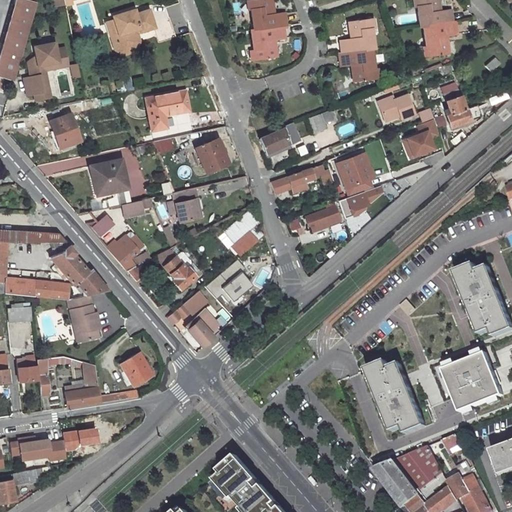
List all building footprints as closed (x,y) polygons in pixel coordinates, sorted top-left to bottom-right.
[(0,76),(12,80),(24,39),(32,14),(35,0),(28,0),(29,1),(24,0),(14,0),(0,49),(0,76)] [(270,0),(247,0),(251,28),(282,24),(285,24),(283,11),(270,13),(270,8),(272,8),(270,0)] [(437,0),(415,0),(418,28),(422,27),(452,23),(451,10),(437,12),(436,7),(438,7),(437,0)] [(121,35),(117,37),(120,48),(127,52),(135,50),(138,43),(135,32),(142,29),(143,33),(156,29),(151,11),(138,15),(137,11),(115,18),(116,20),(121,35)] [(369,19),(346,22),(347,34),(349,34),(350,39),(337,40),(338,53),(369,50),(373,49),(369,19)] [(121,35),(116,20),(107,23),(116,51),(127,57),(138,53),(143,43),(141,35),(143,34),(143,33),(142,29),(135,32),(138,43),(135,50),(127,52),(120,48),(117,37),(121,35)] [(444,42),(444,38),(457,37),(455,23),(452,23),(422,27),(425,57),(448,54),(447,42),(444,42)] [(272,43),(272,39),(283,37),(282,24),(251,28),(249,28),(252,57),(276,54),(275,43),(272,43)] [(29,94),(36,93),(37,99),(52,97),(50,89),(45,90),(40,66),(56,63),(57,68),(69,66),(66,48),(58,50),(56,43),(37,46),(39,60),(30,62),(33,77),(26,78),(29,94)] [(338,53),(336,53),(337,66),(351,65),(351,69),(349,70),(350,81),(373,79),(369,50),(338,53)] [(494,59),(485,67),(490,73),(500,66),(494,59)] [(47,70),(57,68),(56,63),(40,66),(45,90),(50,89),(47,70)] [(451,63),(444,66),(446,73),(454,70),(451,63)] [(492,105),(509,97),(506,91),(489,99),(492,105)] [(174,129),(171,117),(193,113),(190,93),(149,101),(155,132),(174,129)] [(459,95),(447,100),(453,114),(447,116),(451,128),(477,119),(474,110),(466,113),(459,95)] [(394,97),(377,104),(385,123),(401,117),(403,121),(415,116),(408,97),(395,101),(394,97)] [(422,123),(434,118),(431,109),(419,113),(422,123)] [(328,113),(319,116),(323,125),(332,122),(328,113)] [(434,117),(438,128),(446,125),(442,115),(434,117)] [(72,116),(50,123),(54,133),(52,134),(58,151),(82,143),(72,116)] [(319,116),(307,121),(312,136),(325,131),(323,125),(319,116)] [(440,136),(434,119),(417,126),(421,134),(407,139),(414,157),(434,149),(430,139),(440,136)] [(283,130),(260,139),(266,153),(291,143),(296,142),(290,125),(283,128),(283,130)] [(414,157),(407,139),(404,140),(410,158),(414,157)] [(291,143),(266,153),(268,157),(292,147),(291,143)] [(208,146),(186,155),(196,178),(218,169),(208,146)] [(174,154),(178,164),(187,160),(183,151),(174,154)] [(277,165),(291,159),(288,152),(274,158),(277,165)] [(364,153),(359,155),(369,180),(374,179),(364,153)] [(369,180),(359,155),(336,163),(348,197),(372,189),(369,180)] [(121,159),(86,167),(92,197),(127,189),(121,159)] [(322,166),(271,183),(274,193),(290,187),(292,193),(305,189),(303,182),(325,175),(322,166)] [(163,195),(171,192),(168,182),(161,184),(163,195)] [(380,187),(338,201),(343,213),(351,210),(353,215),(358,213),(364,208),(363,205),(368,203),(367,202),(382,193),(380,187)] [(182,203),(175,205),(180,223),(198,219),(194,201),(198,200),(195,189),(180,192),(182,203)] [(148,199),(140,201),(141,210),(152,207),(150,204),(148,199)] [(198,200),(194,201),(198,219),(202,218),(198,200)] [(140,201),(120,205),(124,218),(142,214),(141,210),(140,201)] [(167,213),(164,204),(158,206),(161,215),(167,213)] [(310,225),(313,232),(330,226),(329,224),(340,220),(334,206),(305,218),(309,226),(310,225)] [(351,210),(343,213),(345,218),(353,215),(351,210)] [(240,256),(265,235),(257,226),(260,223),(250,211),(224,233),(234,244),(232,246),(240,256)] [(297,217),(288,221),(291,230),(301,227),(297,217)] [(101,220),(90,230),(98,239),(109,229),(101,220)] [(168,228),(161,231),(169,248),(175,245),(173,240),(168,228)] [(0,294),(3,294),(3,279),(5,243),(36,243),(66,243),(51,236),(0,233),(0,294)] [(142,276),(134,266),(136,266),(132,261),(141,254),(128,238),(118,246),(116,244),(108,251),(135,283),(142,276)] [(87,272),(71,254),(74,252),(66,243),(36,243),(71,284),(74,282),(87,272)] [(169,248),(167,250),(170,253),(177,249),(175,245),(169,248)] [(172,255),(161,265),(171,277),(169,278),(178,289),(194,276),(185,265),(182,267),(172,255)] [(236,259),(203,286),(213,296),(215,299),(220,295),(227,303),(248,285),(242,278),(244,277),(240,272),(244,269),(236,259)] [(477,259),(455,267),(481,331),(491,326),(494,334),(511,326),(511,314),(490,261),(480,265),(477,259)] [(87,272),(74,282),(86,296),(87,296),(107,292),(89,270),(87,272)] [(49,283),(3,279),(3,294),(27,297),(47,299),(49,283)] [(49,283),(47,299),(65,300),(67,285),(49,283)] [(203,286),(198,291),(207,301),(213,296),(203,286)] [(207,301),(198,291),(165,318),(170,325),(180,317),(181,318),(189,311),(192,314),(207,301)] [(86,296),(67,300),(69,311),(90,306),(87,296),(86,296)] [(11,307),(4,308),(6,322),(30,320),(29,315),(28,308),(28,306),(19,307),(19,303),(11,303),(11,307)] [(90,306),(69,311),(76,344),(97,340),(95,331),(92,315),(90,306)] [(202,348),(212,338),(210,336),(206,332),(216,324),(205,312),(185,328),(202,348)] [(97,314),(92,315),(95,331),(100,330),(97,314)] [(210,336),(219,328),(216,324),(206,332),(210,336)] [(486,351),(443,368),(460,411),(503,394),(486,351)] [(138,353),(119,365),(132,388),(152,377),(138,353)] [(24,361),(15,362),(17,383),(34,381),(32,357),(23,358),(24,361)] [(386,357),(366,365),(392,428),(402,423),(405,430),(426,422),(401,359),(389,364),(386,357)] [(63,358),(34,361),(38,397),(48,396),(45,376),(44,376),(43,366),(64,363),(68,364),(69,366),(74,367),(76,362),(63,358)] [(80,390),(63,393),(66,409),(98,403),(97,396),(92,367),(81,364),(83,374),(88,375),(89,384),(80,385),(80,390)] [(135,390),(97,396),(98,403),(136,398),(135,390)] [(87,421),(72,424),(74,442),(90,440),(87,421)] [(459,432),(442,439),(449,451),(466,445),(459,432)] [(50,460),(65,458),(64,451),(63,441),(47,444),(47,440),(35,442),(34,437),(18,439),(18,442),(9,443),(11,455),(20,453),(21,460),(49,455),(50,460)] [(71,440),(66,441),(67,450),(64,451),(65,458),(66,463),(79,461),(77,449),(73,449),(71,440)] [(511,443),(492,450),(500,473),(511,469),(511,443)] [(429,444),(375,466),(395,490),(405,504),(408,502),(416,511),(446,511),(451,510),(451,511),(467,511),(459,498),(450,482),(431,497),(425,491),(423,493),(420,488),(444,471),(429,444)] [(285,511),(236,455),(219,470),(222,473),(215,479),(232,499),(234,497),(243,507),(241,509),(243,511),(285,511)] [(462,461),(457,464),(461,472),(483,511),(489,511),(494,509),(472,467),(467,470),(462,461)] [(50,466),(0,476),(0,503),(13,501),(10,485),(26,482),(27,485),(46,481),(45,474),(51,473),(50,466)] [(483,511),(461,472),(449,479),(450,482),(459,498),(464,495),(473,511),(483,511)]
